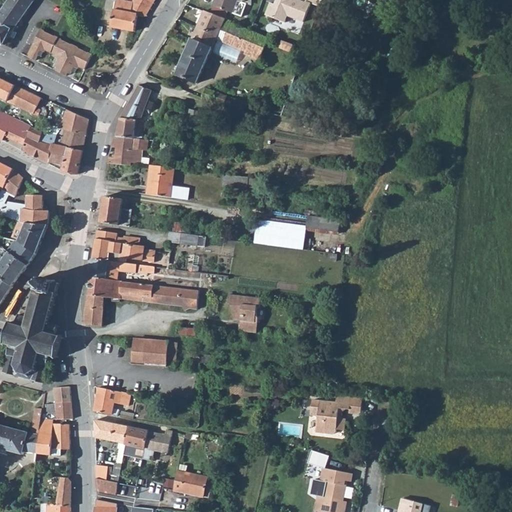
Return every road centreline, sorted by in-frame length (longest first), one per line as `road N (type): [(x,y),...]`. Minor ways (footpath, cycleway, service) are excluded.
road 1 (secondary): [(76,254),(85,511)]
road 2 (tertiary): [(175,0),(108,109)]
